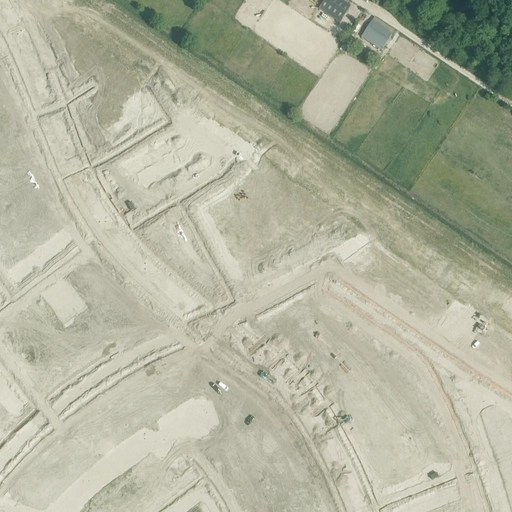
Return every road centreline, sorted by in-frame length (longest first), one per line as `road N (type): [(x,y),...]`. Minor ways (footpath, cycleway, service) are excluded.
road 1 (residential): [(97,220),(146,275),(288,388),(324,438),(355,511)]
road 2 (residential): [(70,176),(180,118),(199,129),(225,164),(183,198),(181,217),(236,308)]
road 3 (residential): [(210,511),(170,459),(139,440),(99,463),(51,511)]
road 4 (residential): [(511,105),(356,0)]
road 5 (residential): [(0,12),(70,176)]
road 6 (residential): [(303,271),(430,356)]
road 7 (residential): [(430,356),(476,473)]
road 8 (residential): [(97,220),(0,292)]
